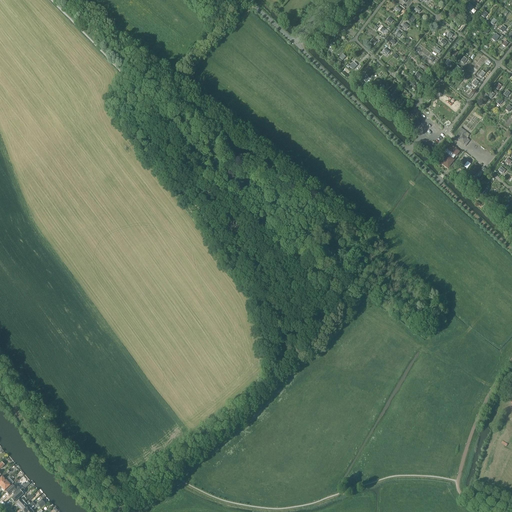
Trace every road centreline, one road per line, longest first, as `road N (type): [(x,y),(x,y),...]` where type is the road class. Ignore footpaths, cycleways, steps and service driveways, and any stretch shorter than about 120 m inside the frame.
road 1 (unclassified): [(296,43),(440,184)]
road 2 (tertiary): [(100,511),(0,389)]
